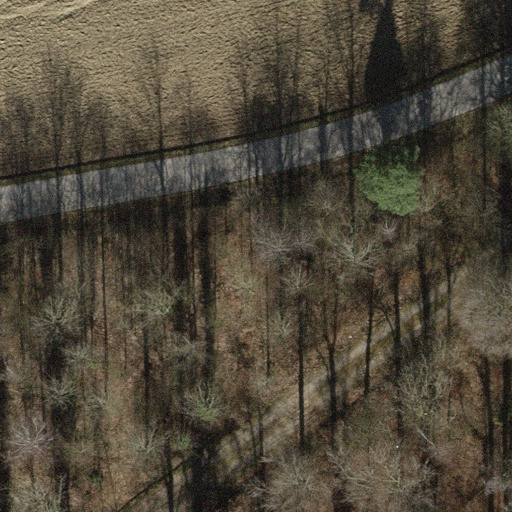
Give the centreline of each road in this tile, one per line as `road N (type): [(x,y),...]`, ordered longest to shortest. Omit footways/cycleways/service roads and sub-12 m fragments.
road 1 (unclassified): [(0,204),(338,149),(511,72)]
road 2 (track): [(167,511),(511,236)]
